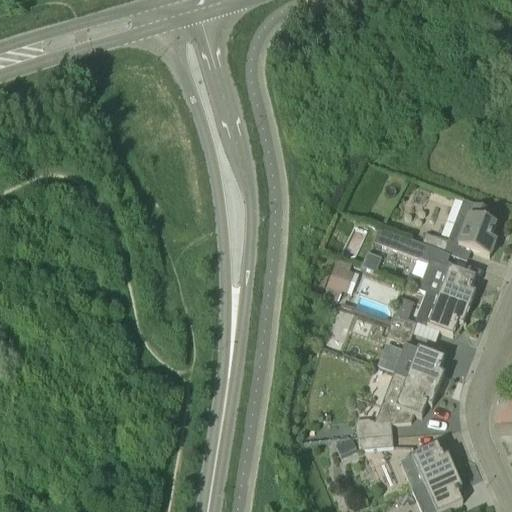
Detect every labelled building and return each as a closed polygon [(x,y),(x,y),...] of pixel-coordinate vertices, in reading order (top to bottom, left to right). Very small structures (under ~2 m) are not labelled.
[(491,215),(473,208),(457,249),(489,261),(496,245),(490,242),(495,229),(487,226),(491,215)] [(418,294),(438,302),(469,313),(475,297),(470,295),(475,282),(446,270),(450,259),(444,257),(421,248),(381,232),(373,246),(428,267),(418,294)] [(448,245),(426,236),(421,248),(444,257),(448,246),(448,245)] [(375,275),(381,261),(369,256),(361,269),(375,275)] [(341,294),(349,274),(352,267),(337,262),(323,299),(337,304),(341,294)] [(469,313),(438,302),(426,330),(453,341),(458,328),(463,330),(469,313)] [(395,319),(391,329),(413,338),(417,327),(414,326),(395,319)] [(409,348),(413,338),(391,329),(387,340),(409,348)] [(407,382),(438,394),(444,378),(439,376),(444,363),(419,353),(407,382)] [(438,394),(407,382),(396,412),(383,407),(375,427),(369,424),(356,425),(358,443),(392,440),(391,429),(411,427),(414,419),(421,422),(426,409),(432,411),(438,394)] [(392,440),(358,443),(358,454),(393,451),(392,440)] [(356,453),(351,443),(336,449),(340,459),(356,453)] [(424,489),(455,476),(448,460),(443,462),(437,449),(412,460),(424,489)] [(424,489),(434,511),(450,511),(462,507),(457,494),(462,491),(455,476),(424,489)]
